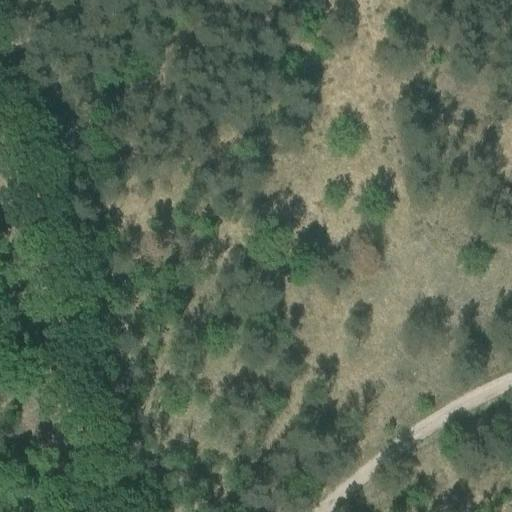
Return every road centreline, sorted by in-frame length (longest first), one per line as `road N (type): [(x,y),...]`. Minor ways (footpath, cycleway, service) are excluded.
road 1 (track): [(87,511),(0,40)]
road 2 (track): [(313,511),(433,418),(511,391)]
